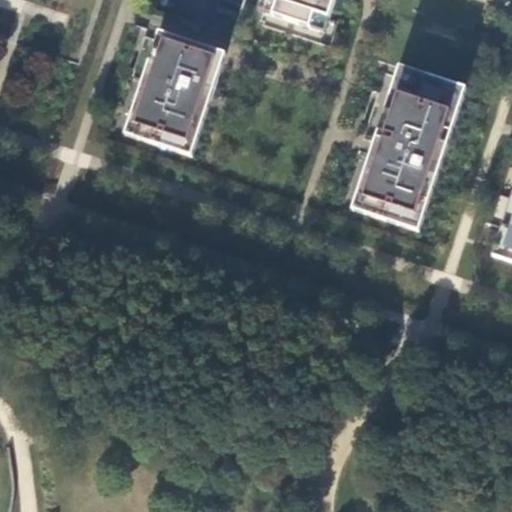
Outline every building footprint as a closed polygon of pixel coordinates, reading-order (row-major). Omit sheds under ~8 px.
[(267,0),(262,0),(259,12),(263,14),(268,0),(267,0)] [(267,0),(268,0),(263,14),(321,33),(325,19),(330,20),(336,0),(267,0)] [(321,33),(325,34),(330,20),(325,19),(321,33)] [(126,137),(193,159),(226,56),(160,35),(126,137)] [(400,69),(352,212),(419,234),(462,102),(466,91),(400,69)] [(511,200),(493,258),(511,264),(511,200)]
